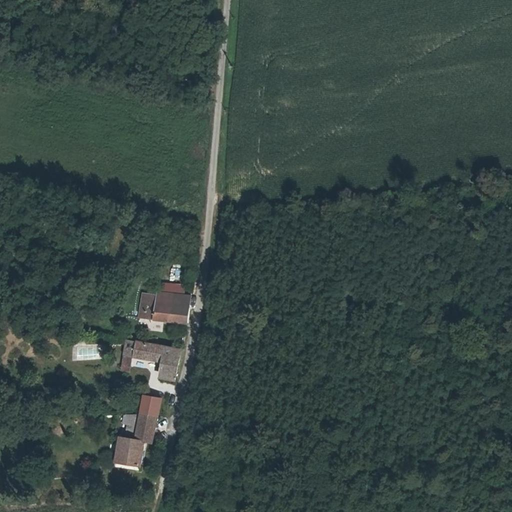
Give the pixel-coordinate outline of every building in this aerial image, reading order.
[(157,290),(157,292),(155,305),(191,308),(192,295),(157,290)] [(189,322),(191,308),(155,305),(157,292),(145,291),(144,291),(139,319),(147,320),(148,316),(189,322)] [(127,370),(134,371),(137,356),(170,361),(168,376),(183,378),(187,346),(136,338),(134,338),(131,355),(129,355),(127,370)] [(99,359),(98,345),(76,346),(77,360),(99,359)] [(150,397),(147,414),(165,416),(168,399),(150,397)] [(160,443),(165,416),(147,414),(143,413),(142,414),(137,440),(160,443)]
